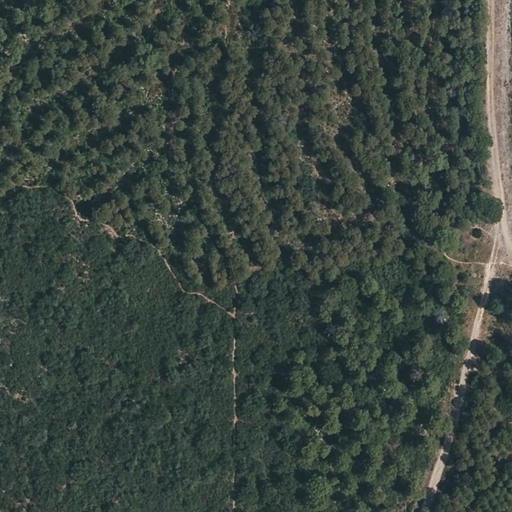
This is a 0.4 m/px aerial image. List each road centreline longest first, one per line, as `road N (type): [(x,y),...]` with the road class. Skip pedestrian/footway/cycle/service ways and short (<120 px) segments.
road 1 (track): [(502,218),(426,511)]
road 2 (track): [(511,247),(492,183),(484,105),(489,0)]
